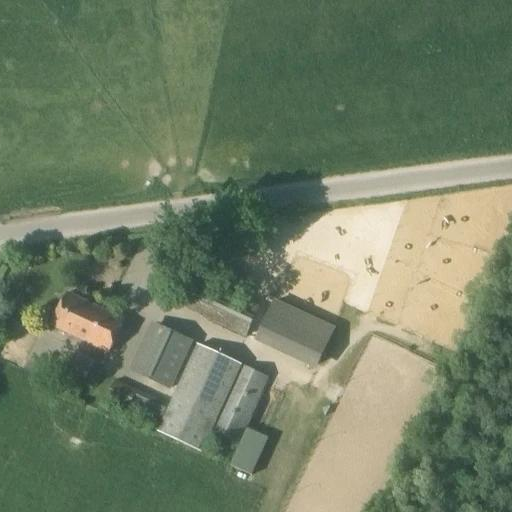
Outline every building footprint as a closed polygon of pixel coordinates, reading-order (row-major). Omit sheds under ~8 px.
[(248,336),(260,309),(186,275),(173,303),(248,336)] [(107,353),(124,320),(67,292),(51,326),(107,353)] [(274,300),(254,342),(315,371),(335,328),(299,311),(276,300),(274,300)] [(170,391),(192,344),(157,328),(135,375),(170,391)] [(239,441),(267,378),(197,347),(159,434),(203,454),(214,430),(239,441)] [(91,361),(80,356),(73,372),(84,378),(91,361)]
